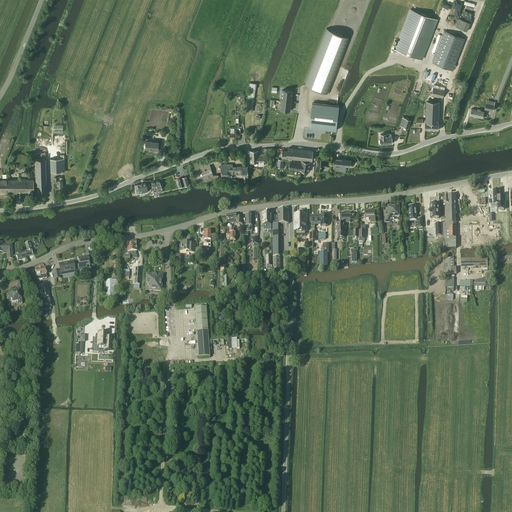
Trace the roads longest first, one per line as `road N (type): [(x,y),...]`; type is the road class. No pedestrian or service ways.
road 1 (unclassified): [(0,210),(92,196),(213,150),(314,144),(386,154),(511,123)]
road 2 (unclassified): [(283,511),(290,203)]
road 3 (tertiary): [(0,274),(72,244),(290,203)]
road 4 (tertiary): [(290,203),(369,199),(511,174)]
road 5 (track): [(76,511),(74,373),(56,370)]
